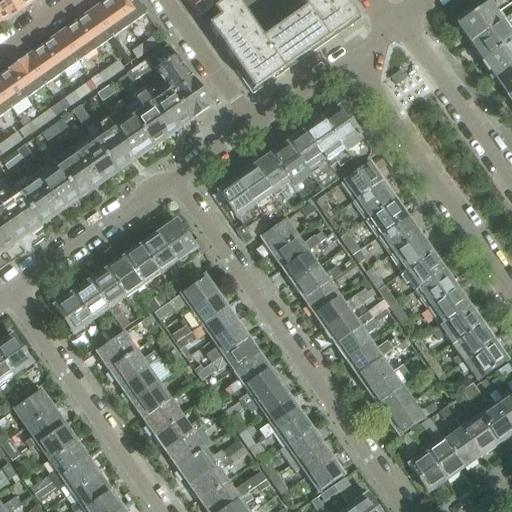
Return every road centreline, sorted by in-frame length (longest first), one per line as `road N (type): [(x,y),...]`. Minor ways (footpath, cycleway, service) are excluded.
road 1 (residential): [(413,511),(179,178)]
road 2 (residential): [(359,54),(404,136),(511,292)]
road 3 (residential): [(162,511),(10,288)]
road 4 (residential): [(10,288),(179,178)]
road 5 (residential): [(511,172),(408,20)]
road 6 (residential): [(253,127),(163,0)]
road 7 (residential): [(359,54),(253,127)]
